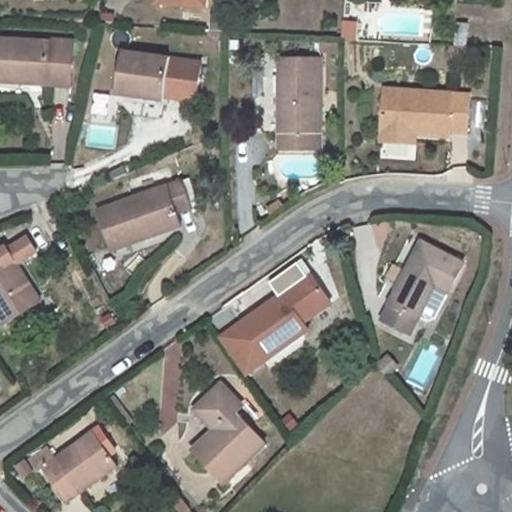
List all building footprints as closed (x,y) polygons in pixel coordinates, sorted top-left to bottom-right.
[(358,22),(344,21),(343,39),(357,41),(358,22)] [(458,24),(457,47),(469,47),(470,24),(458,24)] [(74,45),(0,39),(0,82),(71,88),(74,45)] [(471,50),(457,49),(456,59),(470,59),(471,50)] [(172,58),(123,51),(118,96),(166,103),(166,99),(172,59),(172,58)] [(204,64),(172,59),(166,99),(198,103),(204,64)] [(286,89),(281,89),(282,149),(324,150),(324,110),(323,61),(281,59),(281,80),(286,80),(286,89)] [(471,98),(386,91),(385,131),(419,133),(453,136),(454,131),(469,133),(471,98)] [(417,133),(385,131),(384,141),(416,143),(417,133)] [(112,251),(133,244),(131,239),(138,237),(140,242),(184,227),(180,214),(193,210),(183,182),(98,211),(112,251)] [(0,251),(0,315),(6,325),(41,301),(17,264),(36,251),(27,238),(7,251),(5,248),(0,251)] [(385,320),(413,334),(421,317),(437,284),(451,291),(465,264),(423,243),(408,272),(400,289),(385,320)] [(272,285),(281,298),(309,278),(300,265),(272,285)] [(387,282),(400,289),(408,272),(395,266),(387,282)] [(309,314),(312,317),(311,318),(313,320),(334,305),(312,277),(309,278),(281,298),(225,338),(251,374),(311,332),(305,325),(303,322),(302,319),(309,314)] [(451,291),(437,284),(421,317),(430,322),(437,320),(451,291)] [(303,322),(305,325),(313,320),(311,318),(312,317),(309,314),(302,319),(303,322)] [(217,431),(194,452),(225,483),(266,444),(237,413),(242,407),(222,386),(205,403),(213,412),(205,419),(217,431)] [(213,412),(205,403),(197,410),(205,419),(213,412)] [(81,442),(73,431),(48,450),(56,461),(81,442)] [(81,442),(56,461),(48,450),(30,462),(38,473),(43,470),(68,504),(119,467),(94,432),(81,442)] [(182,511),(186,511),(190,510),(183,501),(177,505),(182,511)]
